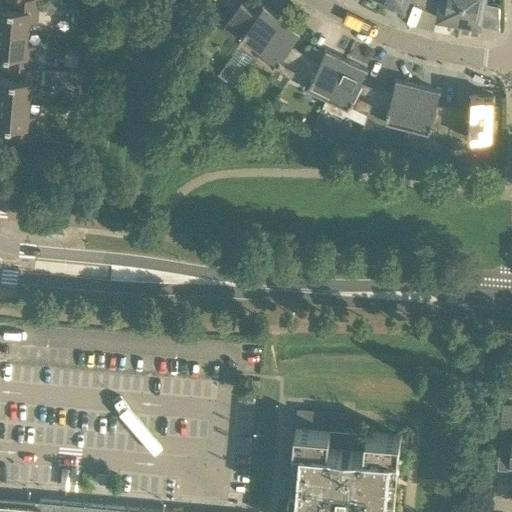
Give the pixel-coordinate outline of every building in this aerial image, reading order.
[(12,0),(12,8),(0,7),(0,31),(26,33),(27,21),(36,22),(38,0),(12,0)] [(385,0),(406,9),(406,8),(405,7),(408,0),(423,7),(424,0),(385,0)] [(424,0),(423,7),(439,10),(437,17),(436,17),(436,18),(459,23),(463,0),(424,0)] [(463,0),(459,23),(482,27),(482,26),(481,25),(485,0),(463,0)] [(223,26),(257,52),(281,20),(263,5),(262,6),(263,7),(255,18),(242,6),(223,26)] [(281,20),(257,52),(290,78),(305,54),(290,45),(298,34),(299,35),(300,34),(281,20)] [(0,54),(8,56),(7,67),(15,68),(32,69),(34,47),(25,46),(26,33),(0,31),(0,54)] [(305,54),(290,78),(329,96),(346,60),(325,49),(325,51),(326,51),(320,63),(305,54)] [(230,60),(218,75),(230,84),(231,85),(243,70),(230,60)] [(346,60),(329,96),(367,115),(376,88),(360,82),(366,70),(367,71),(368,70),(346,60)] [(32,69),(15,68),(14,79),(0,77),(0,101),(27,104),(29,92),(38,93),(40,70),(32,69)] [(43,70),(42,85),(58,86),(59,71),(43,70)] [(376,88),(367,115),(408,125),(418,86),(395,80),(395,81),(396,82),(393,94),(376,88)] [(408,125),(440,133),(449,135),(453,108),(442,106),(441,109),(436,107),(439,92),(441,93),(441,91),(418,86),(408,125)] [(453,108),(449,135),(493,137),(493,132),(496,132),(497,120),(493,120),(494,97),(471,96),(471,112),(465,112),(465,109),(453,108)] [(277,100),(271,110),(280,116),(286,106),(277,100)] [(0,125),(10,126),(9,138),(34,141),(36,118),(26,117),(27,104),(0,101),(0,125)] [(500,149),(488,149),(487,162),(499,162),(500,149)] [(511,448),(510,467),(511,467),(511,404),(503,404),(500,445),(511,446),(511,448)] [(290,501),(305,502),(304,511),(378,511),(379,509),(395,510),(396,491),(389,490),(392,454),(400,455),(401,436),(377,434),(378,418),(298,412),(296,427),(293,469),(300,470),(299,482),(291,482),(290,501)] [(110,483),(111,473),(98,472),(97,482),(110,483)] [(173,511),(39,500),(39,506),(0,502),(0,511),(173,511)]
